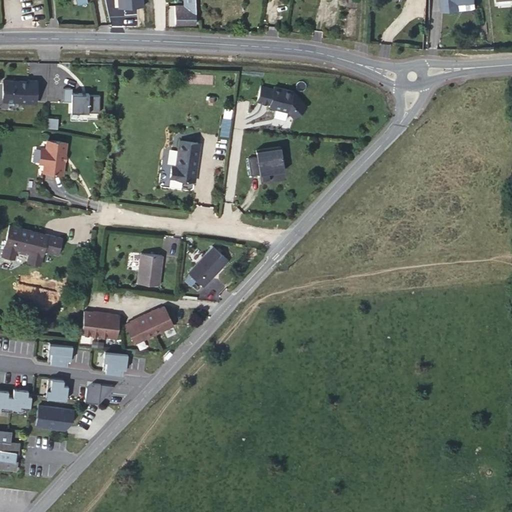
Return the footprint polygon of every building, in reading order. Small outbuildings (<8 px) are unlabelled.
[(196,23),(194,0),(183,0),(184,5),(175,6),(175,24),(196,23)] [(475,8),(474,0),(440,0),(442,12),(471,9),(475,8)] [(0,103),(36,105),(36,82),(22,82),(22,81),(0,79),(0,103)] [(70,89),(62,89),(62,102),(71,102),(70,114),(100,115),(100,95),(70,94),(70,89)] [(258,91),(257,107),(270,108),(270,111),(289,112),(294,118),(307,105),(293,91),(272,90),(271,92),(258,91)] [(57,126),(57,117),(47,118),(47,126),(57,126)] [(47,140),(46,148),(44,163),(43,171),(62,173),(66,142),(47,140)] [(199,142),(179,140),(176,166),(172,166),(170,178),(194,181),(199,142)] [(260,174),(261,181),(269,179),(269,172),(284,170),(280,146),(256,150),(257,156),(247,158),(250,175),(260,174)] [(62,238),(9,225),(2,256),(14,258),(16,248),(18,251),(27,252),(30,251),(27,261),(40,264),(44,250),(58,253),(62,238)] [(230,259),(214,245),(189,272),(205,286),(230,259)] [(162,255),(141,252),(137,283),(159,285),(162,255)] [(144,316),(152,335),(170,328),(162,309),(144,316)] [(101,313),(83,310),(81,333),(98,335),(101,313)] [(118,315),(101,313),(98,335),(116,337),(118,315)] [(144,316),(126,323),(134,342),(152,335),(144,316)] [(72,345),(49,342),(47,362),(66,364),(67,359),(71,359),(72,345)] [(127,353),(104,351),(102,371),(121,373),(121,368),(125,369),(127,353)] [(63,379),(48,378),(46,397),(66,399),(68,385),(62,385),(63,379)] [(99,403),(114,385),(92,383),(86,387),(85,402),(99,403)] [(0,409),(11,411),(11,407),(29,409),(31,395),(27,395),(28,390),(13,388),(13,394),(8,393),(8,390),(0,389),(0,409)] [(72,418),(73,409),(38,405),(36,425),(57,428),(57,427),(57,424),(65,425),(67,425),(72,418)] [(0,465),(0,468),(16,470),(17,460),(14,460),(15,459),(16,459),(16,452),(15,452),(15,451),(18,451),(19,442),(12,442),(13,433),(0,431),(0,465)]
